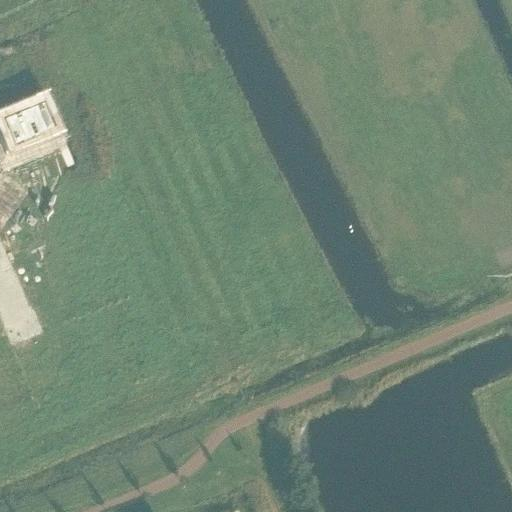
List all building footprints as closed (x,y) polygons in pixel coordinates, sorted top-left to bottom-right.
[(46,112),(0,130),(0,143),(6,159),(57,138),(46,112)] [(7,190),(0,192),(0,220),(17,213),(7,190)] [(80,195),(30,216),(41,242),(91,222),(80,195)] [(109,263),(59,284),(70,311),(120,290),(109,263)] [(54,302),(36,310),(46,334),(64,326),(54,302)] [(64,326),(46,334),(56,358),(74,350),(64,326)] [(140,339),(90,360),(101,386),(152,365),(140,339)] [(15,374),(0,380),(0,410),(6,426),(32,415),(15,374)]
